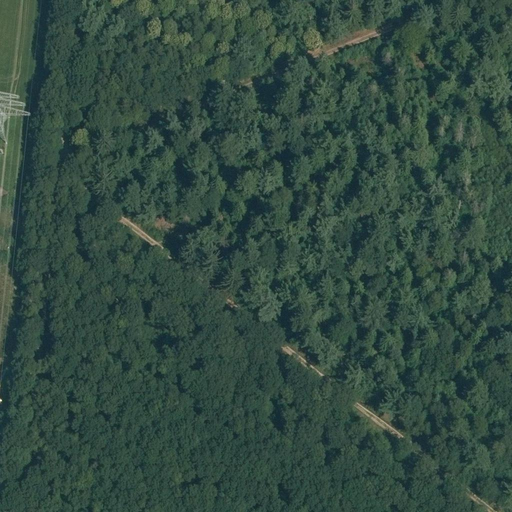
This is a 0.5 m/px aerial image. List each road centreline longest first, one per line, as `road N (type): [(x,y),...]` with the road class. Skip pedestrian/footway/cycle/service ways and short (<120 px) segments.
road 1 (track): [(491,511),(59,169),(79,150),(454,0)]
road 2 (track): [(59,169),(21,511)]
road 3 (track): [(77,0),(60,160)]
